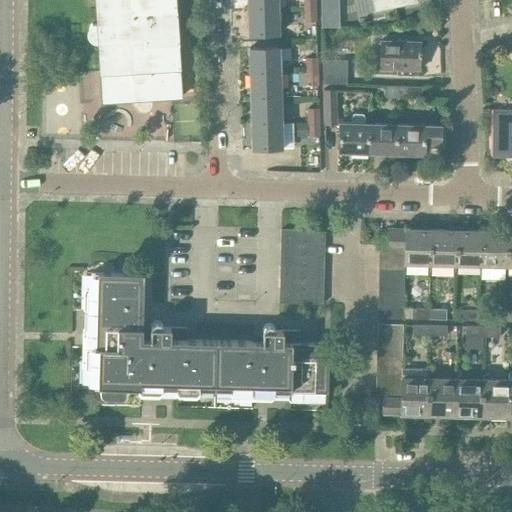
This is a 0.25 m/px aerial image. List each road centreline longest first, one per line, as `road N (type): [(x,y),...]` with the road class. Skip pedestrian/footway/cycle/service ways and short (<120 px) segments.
road 1 (tertiary): [(11,449),(36,465),(330,474)]
road 2 (tertiary): [(11,449),(0,419),(1,186)]
road 3 (residential): [(220,190),(470,196)]
road 4 (residential): [(1,186),(220,190)]
road 5 (residential): [(470,196),(461,0)]
road 6 (residential): [(220,190),(214,0)]
road 7 (tertiary): [(1,186),(5,0)]
road 8 (tertiary): [(330,474),(511,479)]
